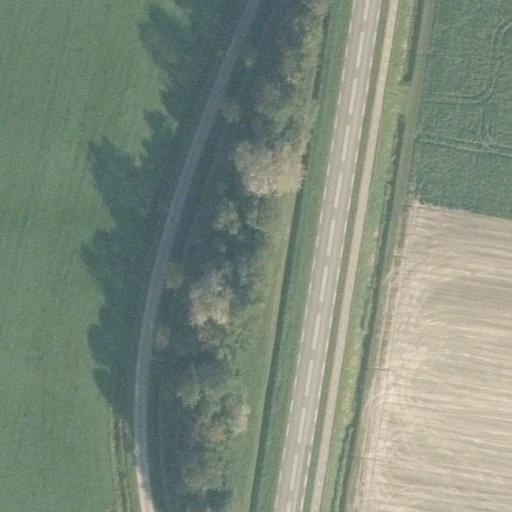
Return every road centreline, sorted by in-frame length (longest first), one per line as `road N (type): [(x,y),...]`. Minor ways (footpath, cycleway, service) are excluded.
road 1 (unclassified): [(148,511),(139,404),(151,295),(189,164),(253,0)]
road 2 (primary): [(285,511),(367,0)]
